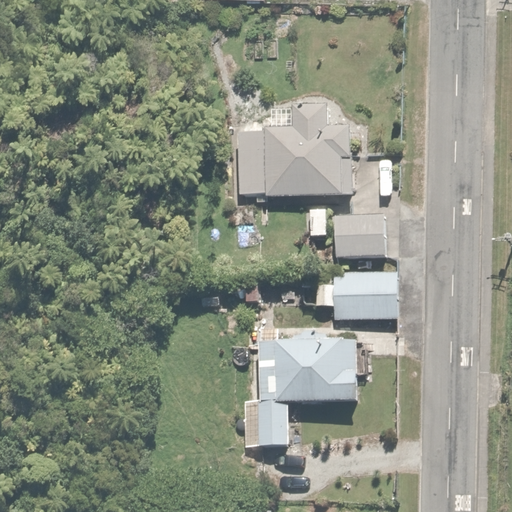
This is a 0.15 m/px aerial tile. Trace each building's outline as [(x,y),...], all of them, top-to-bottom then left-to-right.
[(237,133),(240,198),(342,196),(341,159),(362,159),(362,123),(330,124),(330,104),(290,105),(291,114),(271,114),(271,123),(261,123),(261,133),(237,133)] [(308,240),(332,239),(330,208),(307,209),(308,240)] [(398,217),(334,218),(334,258),(398,258),(398,217)] [(395,270),(337,271),(337,277),(301,277),(301,290),(318,290),(318,307),(333,307),(333,319),(395,319),(395,270)] [(289,445),(288,400),(354,399),(353,336),(258,337),(258,402),(243,403),(243,446),(289,445)]
